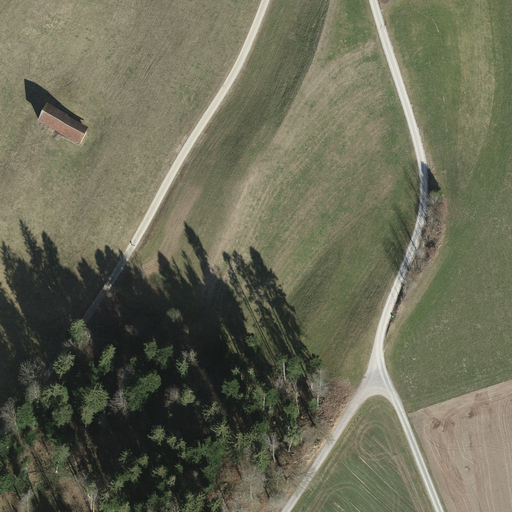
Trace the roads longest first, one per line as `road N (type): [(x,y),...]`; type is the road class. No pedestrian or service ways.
road 1 (track): [(0,444),(217,108),(268,0)]
road 2 (track): [(378,371),(387,311),(426,199),(420,147),(374,0)]
road 3 (track): [(288,511),(378,371)]
road 4 (track): [(378,371),(440,511)]
